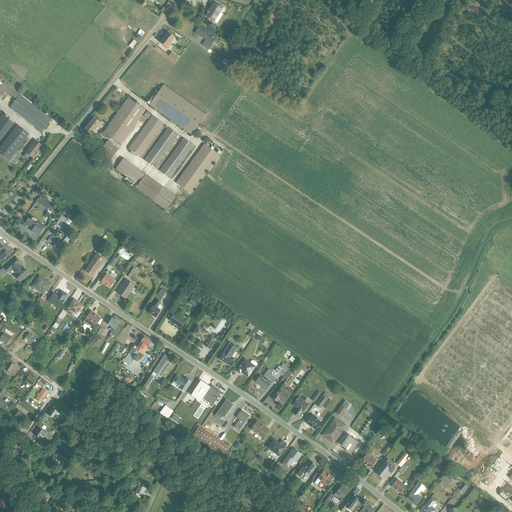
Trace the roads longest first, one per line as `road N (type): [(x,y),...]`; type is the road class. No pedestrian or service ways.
road 1 (residential): [(400,511),(261,407),(0,232)]
road 2 (residential): [(0,216),(176,0)]
road 3 (track): [(511,139),(346,18)]
road 4 (residential): [(0,415),(30,427),(55,389),(0,347)]
